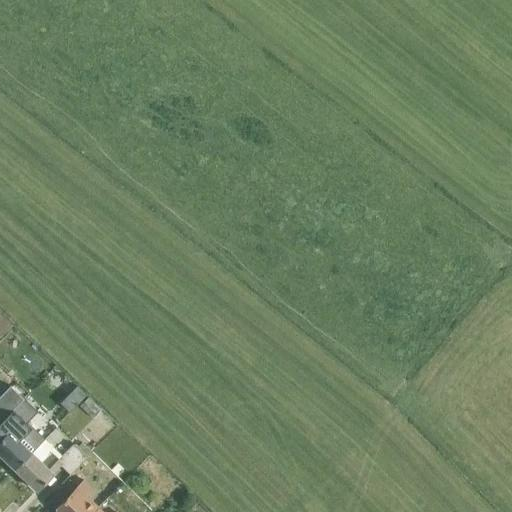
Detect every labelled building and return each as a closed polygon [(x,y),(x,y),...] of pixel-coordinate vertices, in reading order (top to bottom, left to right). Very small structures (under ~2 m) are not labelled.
[(0,405),(9,414),(24,398),(12,387),(0,398),(0,405)] [(0,452),(17,469),(46,438),(29,422),(39,411),(24,398),(9,414),(20,424),(12,432),(11,431),(0,441),(0,452)] [(90,455),(91,455),(94,452),(83,443),(81,446),(78,443),(77,445),(74,442),(64,454),(64,455),(46,438),(17,469),(39,489),(55,472),(54,472),(61,464),(72,474),(90,455)] [(88,459),(91,455),(90,455),(72,474),(78,479),(93,463),(88,459)] [(91,478),(107,493),(116,484),(100,469),(91,478)] [(95,511),(99,508),(99,507),(87,496),(95,489),(85,479),(57,508),(61,511),(95,511)] [(147,501),(135,490),(127,499),(139,510),(147,501)]
